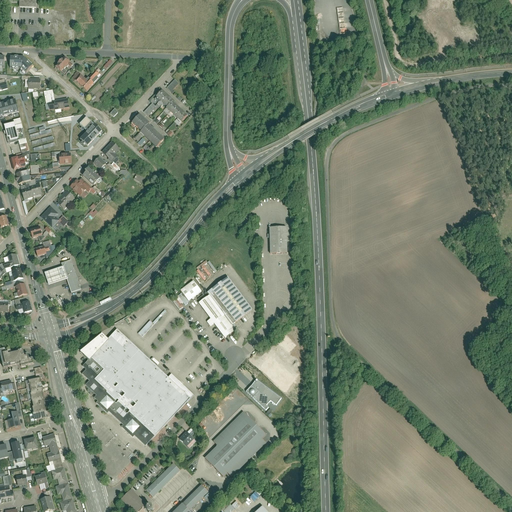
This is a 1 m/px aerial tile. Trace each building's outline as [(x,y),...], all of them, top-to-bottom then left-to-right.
[(36,0),(20,0),(20,8),(36,9),(36,0)] [(26,74),(33,66),(22,57),(10,57),(10,58),(4,58),(4,56),(0,56),(0,67),(20,68),(26,74)] [(70,62),(64,58),(55,68),(61,72),(70,62)] [(113,64),(110,61),(105,67),(108,70),(113,64)] [(89,78),(94,83),(100,76),(96,71),(89,78)] [(86,81),(77,73),(72,79),(86,91),(93,84),(88,80),(86,81)] [(28,90),(40,90),(40,80),(28,80),(28,90)] [(175,80),(166,89),(171,93),(179,84),(175,80)] [(0,92),(8,90),(6,83),(0,85),(0,92)] [(49,112),(69,109),(68,100),(54,102),(52,91),(44,92),(46,105),(48,105),(49,112)] [(165,111),(180,125),(188,117),(173,103),(174,102),(162,91),(155,99),(167,109),(165,111)] [(4,104),(0,104),(0,117),(18,113),(15,101),(8,102),(8,104),(4,105),(4,104)] [(152,104),(144,113),(148,117),(156,108),(152,104)] [(115,110),(110,115),(114,118),(118,113),(115,110)] [(140,116),(132,124),(157,149),(165,141),(140,116)] [(87,132),(94,125),(87,118),(80,125),(87,132)] [(14,121),(15,123),(19,142),(22,154),(29,151),(20,119),(14,121)] [(15,123),(4,126),(8,145),(19,142),(15,123)] [(88,147),(102,132),(94,125),(87,132),(81,140),(88,147)] [(118,149),(112,143),(101,155),(112,164),(117,159),(112,155),(118,149)] [(39,154),(30,155),(31,163),(40,162),(39,154)] [(72,164),(72,155),(61,155),(59,156),(59,157),(60,165),(72,164)] [(24,156),(11,160),(14,171),(26,167),(25,162),(26,161),(24,156)] [(99,160),(94,165),(101,171),(106,167),(99,160)] [(38,166),(31,166),(31,174),(39,174),(38,166)] [(123,169),(120,173),(128,181),(132,176),(123,169)] [(28,171),(16,175),(19,185),(25,183),(31,181),(28,171)] [(90,171),(83,177),(93,187),(100,181),(90,171)] [(138,174),(134,180),(141,184),(144,178),(138,174)] [(77,181),(70,188),(83,200),(90,192),(77,181)] [(30,188),(21,190),(24,201),(43,196),(40,185),(36,186),(30,188)] [(115,189),(107,197),(110,200),(118,193),(115,189)] [(75,200),(66,192),(57,203),(66,211),(75,200)] [(51,208),(41,218),(52,229),(59,223),(61,221),(60,220),(57,217),(59,215),(51,208)] [(63,217),(60,220),(61,221),(59,223),(64,227),(68,222),(63,217)] [(286,227),(269,227),(270,253),(287,253),(286,227)] [(40,229),(30,231),(32,239),(41,237),(40,229)] [(46,254),(45,248),(37,250),(38,256),(46,254)] [(4,263),(6,268),(18,265),(15,254),(8,256),(10,262),(4,263)] [(62,267),(45,273),(49,285),(66,279),(70,292),(80,288),(71,261),(61,264),(62,267)] [(206,262),(196,268),(200,274),(207,270),(204,266),(207,264),(206,262)] [(15,281),(22,279),(19,270),(12,272),(15,281)] [(210,296),(199,304),(212,320),(208,322),(211,326),(214,324),(225,338),(234,331),(231,327),(252,311),(228,279),(209,294),(210,296)] [(183,294),(174,301),(181,310),(190,303),(189,301),(202,292),(194,281),(181,291),(183,294)] [(17,287),(20,297),(27,295),(24,285),(17,287)] [(32,311),(29,302),(16,306),(17,310),(22,308),(24,314),(32,311)] [(142,338),(154,325),(150,321),(138,334),(142,338)] [(172,374),(169,377),(118,330),(112,336),(109,333),(100,343),(101,344),(93,354),(90,351),(80,363),(83,366),(88,370),(83,375),(91,381),(86,386),(97,396),(95,398),(98,401),(97,403),(108,414),(109,412),(123,425),(121,428),(133,439),(135,437),(146,447),(194,394),(172,374)] [(5,349),(0,350),(0,354),(4,370),(20,365),(21,368),(34,364),(31,354),(26,355),(24,349),(11,353),(10,350),(6,352),(5,349)] [(41,378),(29,381),(32,394),(31,394),(34,407),(33,408),(34,414),(33,414),(35,421),(46,418),(45,412),(46,411),(44,405),(46,404),(42,392),(44,391),(41,378)] [(256,380),(251,387),(246,392),(265,411),(268,408),(266,406),(271,401),(276,405),(281,399),(256,380)] [(13,390),(11,381),(0,384),(3,393),(13,390)] [(7,420),(9,429),(20,426),(17,412),(10,414),(11,419),(7,420)] [(220,445),(207,458),(225,476),(234,477),(267,442),(263,438),(267,435),(244,412),(215,441),(220,445)] [(185,432),(178,439),(186,446),(193,439),(185,432)] [(76,511),(55,434),(43,438),(45,446),(49,445),(51,453),(47,454),(49,462),(53,461),(56,470),(52,472),(54,479),(57,478),(59,486),(56,487),(59,496),(62,495),(64,502),(60,503),(63,511),(66,511),(76,511)] [(36,438),(24,441),(26,451),(38,448),(36,438)] [(18,442),(11,444),(15,461),(23,459),(18,442)] [(5,445),(0,446),(0,459),(9,458),(5,445)] [(173,466),(146,492),(152,499),(180,473),(173,466)] [(48,483),(45,474),(35,477),(37,486),(48,483)] [(26,476),(17,477),(18,486),(27,484),(26,476)] [(9,485),(0,486),(0,497),(11,496),(9,485)] [(208,493),(201,487),(175,511),(190,511),(208,493)] [(122,500),(133,511),(136,511),(144,505),(131,491),(122,500)] [(254,502),(260,496),(256,492),(250,498),(254,502)] [(50,497),(40,500),(43,511),(46,511),(53,510),(50,497)] [(230,503),(222,511),(223,511),(232,511),(235,509),(230,503)]
